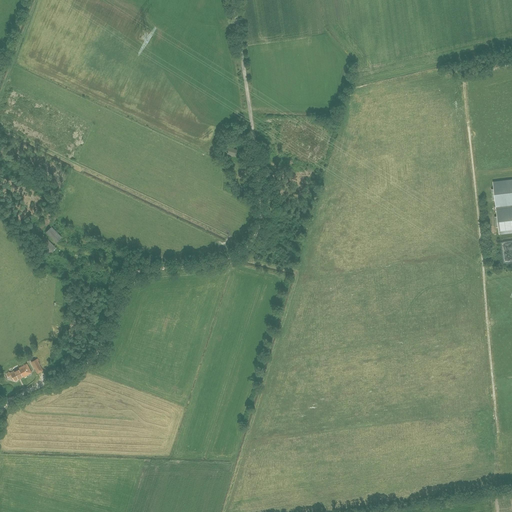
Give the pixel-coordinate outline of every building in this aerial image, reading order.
[(235,156),(237,150),(227,147),(226,150),(228,151),(227,153),(232,154),(232,155),(235,156)] [(511,179),(493,182),(499,234),(511,232),(511,179)] [(53,226),(48,230),(54,239),(59,235),(53,226)] [(42,371),(36,359),(31,362),(38,373),(42,371)] [(14,380),(23,375),(22,373),(26,371),(23,366),(10,372),(12,377),(11,377),(11,378),(13,380),(13,381),(14,380)]
